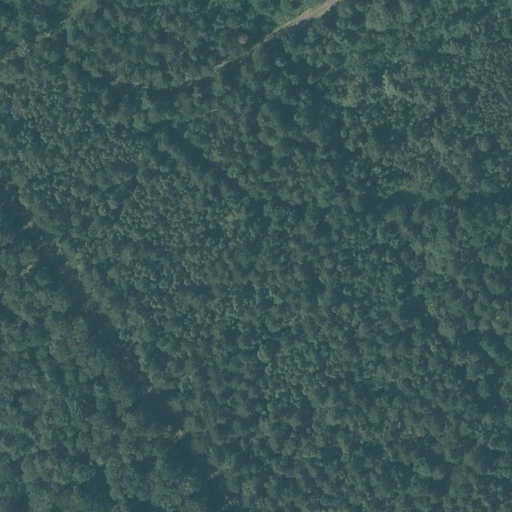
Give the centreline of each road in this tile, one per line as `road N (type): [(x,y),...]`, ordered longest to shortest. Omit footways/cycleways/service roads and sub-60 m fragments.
road 1 (track): [(511,194),(334,200),(258,192),(114,78)]
road 2 (track): [(242,511),(0,174)]
road 3 (track): [(6,0),(83,60),(141,82),(198,72),(306,27),(345,0)]
road 4 (track): [(438,511),(511,355)]
